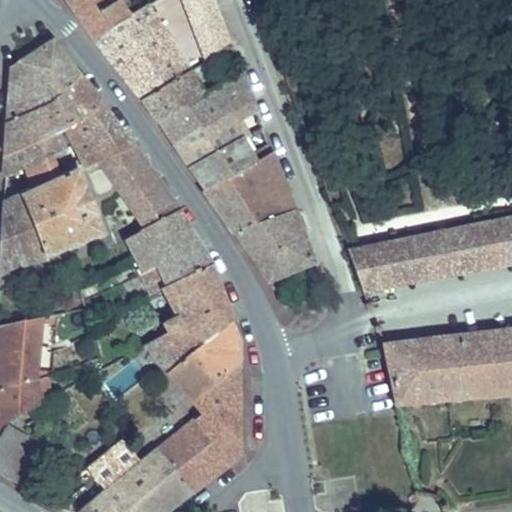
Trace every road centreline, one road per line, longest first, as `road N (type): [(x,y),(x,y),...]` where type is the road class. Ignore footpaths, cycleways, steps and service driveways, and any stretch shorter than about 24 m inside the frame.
road 1 (tertiary): [(271,361),(255,305),(227,254),(116,94),(35,0)]
road 2 (residential): [(234,0),(342,290),(330,330),(271,361)]
